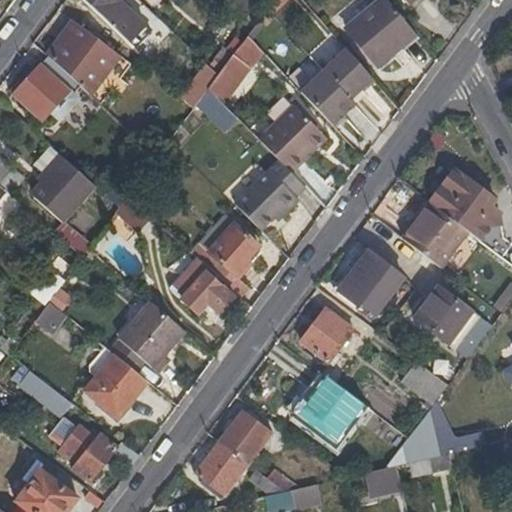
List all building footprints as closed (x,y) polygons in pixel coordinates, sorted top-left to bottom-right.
[(81,0),(131,49),(149,31),(122,3),(125,0),(81,0)] [(229,0),(246,18),(263,4),(259,0),(229,0)] [(412,35),(383,0),(380,0),(344,31),(374,67),(412,35)] [(78,27),(52,61),(77,85),(87,94),(93,100),(121,63),(78,27)] [(214,80),(207,89),(222,105),(260,52),(246,36),(214,80)] [(347,51),(300,94),(332,129),(355,108),(349,101),(372,80),(347,51)] [(52,61),(49,58),(14,94),(42,121),(51,113),(55,117),(66,105),(62,101),(77,85),(52,61)] [(222,105),(207,89),(194,106),(221,133),(236,119),(222,105)] [(93,100),(87,94),(78,104),(89,114),(98,105),(93,100)] [(292,108),(258,142),(277,162),(291,176),(311,156),(307,151),(321,138),(292,108)] [(307,151),(311,156),(325,142),(321,138),(307,151)] [(93,186),(58,155),(41,174),(47,180),(32,197),(60,222),(93,186)] [(0,162),(0,189),(2,191),(9,197),(22,180),(0,162)] [(231,207),(260,236),(273,223),(284,212),(286,215),(298,203),(295,200),(305,190),(291,176),(277,162),(231,207)] [(452,173),(428,205),(465,232),(476,240),(487,226),(497,224),(497,213),(500,210),(452,173)] [(103,195),(116,207),(124,197),(111,186),(103,195)] [(149,217),(125,195),(124,197),(116,207),(113,212),(135,232),(149,217)] [(428,205),(426,204),(399,241),(438,268),(465,232),(428,205)] [(284,212),(273,223),(276,226),(286,215),(284,212)] [(222,218),(189,253),(227,288),(235,279),(237,281),(249,268),(244,262),(256,249),(222,218)] [(51,231),(66,244),(74,234),(60,222),(51,231)] [(66,244),(81,255),(86,248),(88,245),(74,234),(66,244)] [(367,253),(337,294),(372,320),(403,280),(367,253)] [(33,297),(43,305),(45,302),(55,288),(62,280),(53,273),(33,297)] [(233,300),(204,275),(178,303),(196,319),(207,307),(218,317),(233,300)] [(235,279),(227,288),(239,299),(247,290),(237,281),(235,279)] [(511,283),(497,306),(507,312),(511,304),(511,283)] [(55,288),(45,302),(57,312),(68,297),(55,288)] [(477,319),(439,289),(414,320),(452,350),(477,319)] [(57,312),(45,302),(43,305),(32,320),(46,330),(59,313),(57,312)] [(180,332),(149,304),(108,355),(109,356),(133,376),(142,365),(150,370),(151,369),(160,357),(180,332)] [(322,312),(299,345),(327,365),(350,332),(322,312)] [(456,348),(469,359),(496,327),(483,316),(456,348)] [(0,344),(0,350),(5,355),(14,343),(6,336),(0,344)] [(133,376),(109,356),(82,393),(115,417),(141,382),(133,376)] [(166,362),(160,357),(151,369),(156,373),(166,362)] [(445,384),(413,362),(399,382),(430,405),(445,384)] [(67,402),(24,369),(12,384),(56,417),(67,402)] [(361,407),(321,377),(302,402),(298,399),(287,414),(332,447),(361,407)] [(240,410),(216,442),(246,464),(270,431),(240,410)] [(74,428),(55,452),(71,464),(68,467),(86,481),(111,448),(93,434),(89,439),(74,428)] [(246,464),(216,442),(193,474),(223,495),(246,464)] [(129,468),(138,457),(121,444),(112,455),(129,468)] [(445,454),(416,460),(418,471),(447,465),(445,454)] [(26,484),(12,503),(24,511),(66,511),(76,499),(38,472),(41,467),(35,463),(22,481),(26,484)] [(383,468),(339,478),(342,493),(356,490),(385,484),(397,481),(393,465),(383,468)] [(262,476),(282,490),(287,489),(296,487),(269,467),(262,476)] [(267,494),(282,490),(262,476),(251,468),(244,478),(267,494)] [(397,481),(385,484),(387,491),(398,488),(397,481)] [(267,497),(271,511),(285,511),(325,502),(320,483),(267,497)] [(356,490),(342,493),(344,501),(358,498),(356,490)]
